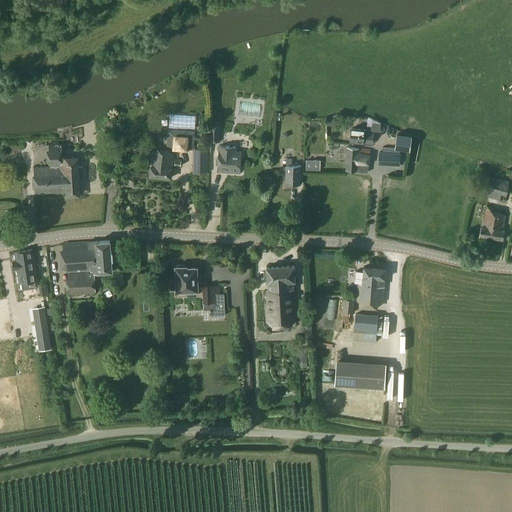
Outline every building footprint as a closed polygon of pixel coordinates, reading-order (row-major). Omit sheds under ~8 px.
[(351,129),(350,142),(372,144),(374,131),(380,132),(381,124),(380,124),(376,123),(374,123),(372,123),(372,127),(366,126),(366,130),(351,129)] [(209,141),(219,142),(220,126),(219,126),(212,125),(209,125),(209,141)] [(166,147),(192,150),(194,132),(168,130),(166,147)] [(397,134),(395,149),(410,151),(412,136),(397,134)] [(50,167),(34,168),(35,194),(66,192),(67,196),(79,195),(77,157),(62,158),(61,144),(48,144),(50,167)] [(217,171),(239,172),(241,151),(236,151),(236,147),(218,146),(217,171)] [(348,147),(346,171),(367,172),(371,150),(348,147)] [(151,155),(149,176),(170,178),(172,157),(172,153),(151,151),(151,155)] [(400,153),(380,152),(379,164),(399,165),(400,153)] [(323,170),(324,159),(308,158),(307,169),(323,170)] [(286,166),(285,184),(300,184),(300,166),(292,166),(292,159),(286,159),(286,166)] [(491,177),(487,191),(488,191),(501,195),(506,196),(509,181),(502,180),(497,179),(497,178),(491,177)] [(479,236),(502,240),(503,232),(501,231),(504,216),(490,214),(491,212),(489,207),(487,206),(484,220),(482,219),(479,236)] [(65,244),(67,273),(89,271),(112,270),(111,259),(113,259),(112,252),(111,252),(110,241),(87,242),(65,244)] [(16,260),(12,261),(14,270),(18,269),(20,283),(22,283),(23,289),(35,287),(34,281),(36,281),(31,250),(15,252),(16,260)] [(176,281),(171,281),(171,289),(176,289),(177,291),(187,290),(187,296),(196,296),(196,290),(197,290),(196,268),(185,268),(185,267),(184,267),(184,265),(177,266),(177,267),(176,267),(176,281)] [(295,281),(294,266),(278,267),(282,321),(296,320),(293,281),(295,281)] [(268,290),(265,290),(266,303),(265,303),(267,322),(282,321),(278,267),(266,267),(267,284),(268,283),(268,290)] [(355,271),(354,283),(358,284),(357,301),(383,303),(385,269),(364,267),(363,272),(355,271)] [(90,273),(68,275),(69,294),(95,293),(94,273),(90,273)] [(204,311),(220,310),(219,303),(219,285),(207,286),(202,286),(203,304),(204,311)] [(343,304),(342,312),(350,313),(353,313),(354,300),(343,299),(343,304)] [(41,336),(37,336),(39,350),(51,349),(45,312),(38,313),(41,336)] [(354,332),(353,340),(358,340),(358,332),(372,333),(372,341),(376,341),(376,335),(381,335),(382,319),(377,319),(378,315),(356,313),(355,320),(354,332)] [(307,348),(298,349),(298,363),(307,362),(307,348)] [(409,350),(402,350),(401,366),(409,366),(409,350)] [(386,363),(336,360),(334,385),(385,388),(386,363)]
